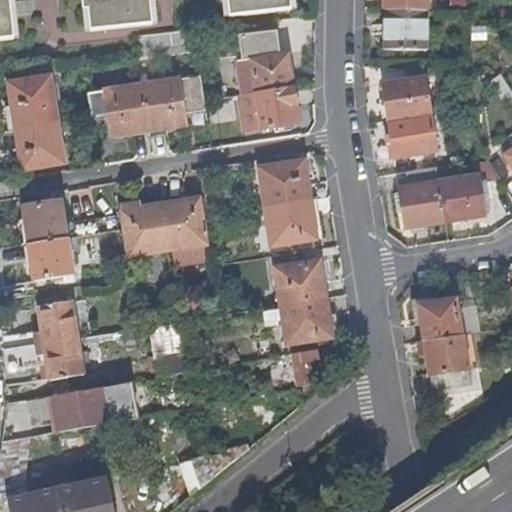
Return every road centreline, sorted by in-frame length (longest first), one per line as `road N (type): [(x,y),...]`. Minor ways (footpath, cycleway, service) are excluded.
road 1 (residential): [(361,275),(333,139),(332,0)]
road 2 (residential): [(201,511),(344,402),(377,395)]
road 3 (residential): [(361,275),(448,261),(511,239)]
road 4 (residential): [(377,395),(361,275)]
road 5 (residential): [(409,511),(377,395)]
